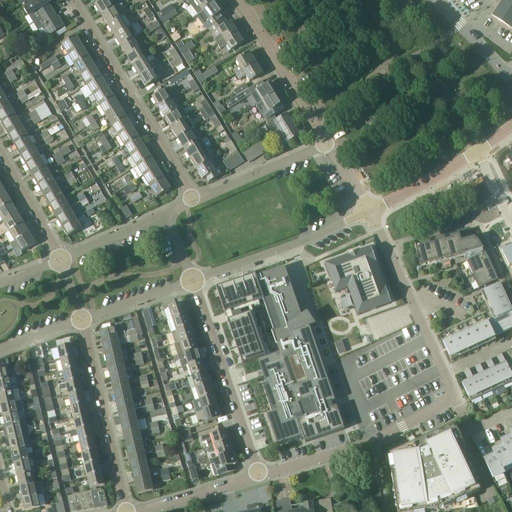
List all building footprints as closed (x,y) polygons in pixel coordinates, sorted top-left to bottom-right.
[(48,0),(26,0),(21,4),(29,16),(29,17),(36,13),(40,20),(48,15),(43,7),(48,4),(50,2),(48,0)] [(108,0),(102,0),(95,5),(101,15),(121,3),(119,0),(114,0),(110,3),(108,0)] [(187,0),(187,1),(198,15),(215,2),(212,0),(187,0)] [(511,0),(502,0),(492,16),(511,30),(511,0)] [(220,13),(222,12),(215,2),(198,15),(196,16),(208,31),(211,29),(224,19),(220,13)] [(124,8),(121,3),(101,15),(108,26),(120,18),(117,13),(124,8)] [(40,20),(33,24),(38,31),(43,28),(43,29),(48,36),(55,32),(58,37),(66,31),(67,31),(60,19),(58,20),(48,4),(43,7),(48,15),(40,20)] [(157,14),(160,19),(175,9),(172,4),(157,14)] [(143,11),(146,16),(151,13),(149,8),(143,11)] [(174,17),(178,15),(175,9),(160,19),(163,24),(174,17)] [(108,26),(114,36),(131,26),(124,15),(120,18),(108,26)] [(228,24),(224,19),(211,29),(213,33),(216,38),(214,39),(217,45),(237,33),(230,22),(228,24)] [(160,27),(158,23),(149,28),(152,32),(160,27)] [(133,39),(140,34),(137,29),(134,24),(131,26),(114,36),(117,41),(116,42),(119,45),(120,45),(120,46),(132,38),(133,39)] [(156,31),(159,36),(164,33),(161,28),(156,31)] [(17,30),(10,34),(17,45),(24,41),(17,30)] [(167,38),(164,33),(159,36),(162,41),(167,38)] [(185,43),(194,38),(191,33),(182,38),(185,43)] [(243,43),(237,33),(217,45),(220,50),(227,46),(230,51),(243,43)] [(61,44),(68,55),(81,46),(75,36),(61,44)] [(139,49),(133,39),(132,38),(120,46),(126,56),(139,49)] [(184,46),(184,45),(181,41),(176,44),(179,49),(184,46)] [(184,45),(184,46),(179,49),(182,54),(188,50),(194,47),(193,45),(190,41),(184,45)] [(15,48),(8,44),(3,53),(10,57),(15,48)] [(81,46),(68,55),(74,65),(87,56),(81,46)] [(168,52),(171,57),(177,53),(174,48),(168,52)] [(133,67),(145,59),(139,49),(126,56),(133,67)] [(194,59),(188,50),(182,54),(187,63),(194,59)] [(183,63),(177,53),(171,57),(174,61),(170,64),(173,69),(183,63)] [(232,71),(236,76),(256,64),(249,53),(236,61),(239,66),(232,71)] [(41,66),(43,70),(51,65),(58,61),(55,56),(48,60),(49,61),(41,66)] [(74,65),(80,75),(94,66),(87,56),(74,65)] [(148,64),(145,59),(133,67),(139,77),(159,64),(156,59),(148,64)] [(58,61),(51,65),(55,70),(61,66),(58,61)] [(154,74),(162,69),(159,64),(139,77),(145,87),(158,80),(154,74)] [(249,82),(262,74),(256,64),(236,76),(239,81),(246,77),(249,82)] [(94,66),(80,75),(86,85),(100,77),(94,66)] [(215,67),(202,75),(197,78),(200,83),(218,72),(215,67)] [(11,70),(5,74),(7,78),(14,74),(11,70)] [(187,70),(169,82),(172,85),(186,76),(188,81),(192,78),(187,70)] [(194,74),(197,78),(202,75),(199,70),(194,74)] [(14,74),(7,78),(10,84),(17,80),(14,74)] [(61,78),(65,84),(71,81),(67,75),(61,78)] [(86,85),(92,95),(106,87),(100,77),(86,85)] [(188,83),(191,88),(196,85),(193,80),(188,83)] [(75,88),(71,81),(65,84),(69,91),(75,88)] [(237,96),(226,103),(229,108),(251,95),(258,105),(261,103),(275,95),(268,84),(265,86),(261,81),(248,89),(237,96)] [(245,84),(234,91),(237,96),(248,89),(245,84)] [(106,87),(92,95),(99,105),(113,97),(106,87)] [(169,87),(151,98),(158,108),(170,101),(175,98),(169,87)] [(41,93),(39,89),(27,96),(26,95),(20,99),(22,104),(29,100),(41,93)] [(17,94),(20,99),(26,95),(24,90),(17,94)] [(3,94),(0,95),(0,109),(9,104),(3,94)] [(79,95),(74,98),(78,105),(83,102),(79,95)] [(197,99),(200,103),(203,108),(209,105),(206,100),(202,95),(198,98),(197,99)] [(258,105),(256,106),(265,122),(281,112),(278,107),(282,105),(275,95),(261,103),(258,105)] [(99,105),(105,115),(119,107),(113,97),(99,105)] [(181,108),(175,98),(170,101),(158,108),(164,118),(181,108)] [(61,102),(56,105),(60,112),(66,109),(61,102)] [(87,108),(83,102),(78,105),(74,107),(77,112),(81,110),(82,111),(87,108)] [(29,115),(31,118),(31,119),(48,109),(45,103),(34,109),(35,111),(29,115)] [(9,104),(0,109),(0,120),(1,123),(15,115),(9,104)] [(203,108),(206,113),(210,119),(215,115),(209,105),(203,108)] [(221,106),(217,108),(220,114),(225,111),(222,105),(221,106)] [(119,107),(105,115),(111,126),(125,117),(119,107)] [(188,118),(181,108),(164,118),(171,129),(188,118)] [(48,109),(31,119),(33,121),(35,125),(48,117),(52,115),(48,109)] [(266,122),(275,137),(281,147),(283,146),(284,147),(288,144),(287,143),(300,135),(294,125),(287,114),(277,121),(275,117),(266,122)] [(15,115),(1,123),(7,133),(21,125),(15,115)] [(87,127),(90,125),(96,122),(92,115),(86,119),(87,120),(84,122),(87,127)] [(111,126),(118,136),(131,127),(125,117),(111,126)] [(171,129),(177,139),(189,131),(194,128),(188,118),(171,129)] [(100,128),(96,122),(90,125),(95,132),(100,128)] [(21,125),(7,133),(13,144),(27,135),(24,131),(21,125)] [(224,130),(221,125),(216,129),(219,134),(224,130)] [(57,126),(40,135),(43,140),(50,136),(59,131),(57,126)] [(131,127),(118,136),(124,146),(138,137),(131,127)] [(189,131),(177,139),(183,149),(200,138),(198,134),(193,137),(189,131)] [(232,135),(235,140),(240,136),(237,131),(232,135)] [(27,135),(13,144),(19,154),(33,146),(30,142),(27,135)] [(43,140),(46,145),(53,142),(53,141),(50,136),(43,140)] [(99,139),(103,145),(108,142),(104,136),(99,139)] [(243,141),(240,136),(235,140),(238,145),(243,141)] [(124,146),(130,156),(144,148),(138,137),(124,146)] [(207,148),(200,138),(183,149),(189,159),(207,148)] [(226,144),(228,149),(234,146),(231,141),(226,144)] [(108,142),(103,145),(107,152),(112,149),(108,142)] [(259,146),(258,144),(252,147),(259,157),(264,154),(262,152),(267,149),(263,144),(259,146)] [(33,146),(19,154),(25,164),(39,156),(36,151),(33,146)] [(59,152),(53,156),(56,161),(62,157),(71,152),(68,146),(59,151),(59,152)] [(237,151),(234,146),(228,149),(231,154),(237,151)] [(252,147),(248,150),(254,160),(259,157),(252,147)] [(130,156),(133,161),(136,166),(150,157),(144,148),(130,156)] [(196,169),(208,162),(213,159),(207,148),(189,159),(196,169)] [(243,153),(249,163),(254,160),(248,150),(243,153)] [(238,153),(232,156),(239,166),(244,163),(238,153)] [(39,156),(25,164),(31,174),(45,166),(39,156)] [(121,162),(117,156),(112,159),(116,165),(121,162)] [(232,156),(228,159),(234,169),(239,166),(232,156)] [(62,157),(56,161),(59,166),(65,162),(62,157)] [(156,168),(150,157),(136,166),(142,176),(156,168)] [(229,173),(234,169),(228,159),(222,162),(229,173)] [(120,172),(125,169),(121,162),(116,165),(120,172)] [(218,170),(214,172),(208,162),(196,169),(202,180),(206,178),(209,182),(221,175),(218,170)] [(45,166),(31,174),(37,185),(51,177),(45,166)] [(142,176),(149,187),(163,178),(156,168),(142,176)] [(65,176),(68,183),(75,179),(71,172),(65,176)] [(84,174),(75,179),(68,183),(70,187),(77,183),(78,185),(87,180),(84,174)] [(51,177),(37,185),(43,195),(57,187),(51,177)] [(130,177),(125,180),(128,186),(133,183),(130,177)] [(170,189),(163,178),(149,187),(156,198),(170,189)] [(137,189),(133,183),(128,186),(132,192),(137,189)] [(57,187),(43,195),(49,205),(62,197),(57,187)] [(5,192),(0,195),(0,208),(10,202),(5,192)] [(139,192),(129,199),(132,204),(142,198),(139,192)] [(77,197),(79,202),(86,198),(83,193),(77,197)] [(62,197),(49,205),(55,216),(69,208),(62,197)] [(86,198),(79,202),(82,207),(89,203),(86,198)] [(106,211),(111,209),(107,201),(101,204),(106,211)] [(10,202),(0,208),(0,216),(2,221),(16,213),(10,202)] [(93,209),(92,208),(85,212),(88,217),(100,211),(98,206),(93,209)] [(126,219),(132,216),(126,206),(121,209),(126,219)] [(69,208),(55,216),(61,226),(75,218),(69,208)] [(16,213),(2,221),(9,231),(23,223),(16,213)] [(75,218),(61,226),(67,237),(81,229),(75,218)] [(23,223),(9,231),(15,242),(29,234),(23,223)] [(15,242),(10,244),(13,250),(18,247),(21,252),(35,244),(29,234),(15,242)] [(483,249),(479,243),(474,237),(461,241),(459,234),(450,236),(451,239),(445,241),(444,238),(435,240),(436,243),(430,245),(429,242),(420,244),(421,247),(415,248),(415,245),(414,246),(415,248),(419,265),(420,266),(453,258),(465,255),(466,261),(465,261),(479,290),(498,281),(485,252),(483,253),(483,250),(484,250),(483,249)] [(348,256),(325,264),(336,292),(348,288),(358,315),(391,303),(386,288),(385,288),(375,263),(376,262),(371,248),(359,252),(359,251),(348,255),(348,256)] [(267,273),(256,277),(275,332),(273,333),(277,345),(280,352),(259,359),(266,382),(262,384),(262,385),(263,384),(273,414),(267,416),(277,445),(303,436),(305,443),(345,430),(337,406),(333,407),(331,402),(335,400),(333,397),(309,328),(310,328),(309,326),(305,327),(300,319),(302,318),(285,269),(285,268),(284,268),(283,267),(282,267),(267,273)] [(218,287),(216,288),(225,315),(226,317),(242,365),(259,359),(280,352),(277,345),(273,333),(275,332),(256,277),(255,275),(231,283),(224,286),(218,287)] [(481,293),(485,301),(505,292),(502,284),(481,293)] [(505,292),(485,301),(488,309),(509,299),(505,292)] [(341,298),(344,307),(353,303),(349,295),(341,298)] [(488,309),(492,317),(510,309),(511,307),(511,305),(509,299),(488,309)] [(168,309),(172,319),(186,315),(183,304),(176,306),(174,300),(161,304),(163,310),(168,309)] [(148,309),(142,311),(144,317),(148,328),(152,327),(153,326),(156,325),(151,308),(148,309)] [(493,320),(487,322),(484,324),(492,342),(496,340),(494,337),(511,328),(511,312),(510,309),(492,317),(493,320)] [(190,326),(186,315),(172,319),(176,331),(190,326)] [(128,331),(130,337),(137,335),(142,334),(138,319),(131,320),(134,330),(128,331)] [(483,321),(474,325),(484,346),(492,342),(484,324),(483,321)] [(484,346),(474,325),(466,329),(476,349),(484,346)] [(190,326),(176,331),(171,333),(175,344),(194,338),(190,326)] [(152,327),(148,328),(151,340),(156,338),(152,327)] [(115,328),(99,332),(102,343),(118,340),(126,338),(124,332),(116,333),(115,328)] [(466,329),(458,332),(468,353),(476,349),(466,329)] [(458,332),(450,336),(460,357),(468,353),(458,332)] [(451,361),(460,357),(450,336),(441,340),(451,361)] [(198,349),(194,338),(175,344),(174,344),(178,356),(198,349)] [(118,340),(102,343),(105,355),(120,351),(118,340)] [(52,356),(58,354),(59,360),(74,356),(71,345),(57,348),(50,350),(52,356)] [(33,351),(36,365),(43,364),(39,349),(33,351)] [(162,349),(154,351),(157,361),(165,358),(162,349)] [(181,368),(202,361),(198,349),(178,356),(175,357),(177,362),(179,360),(182,367),(181,367),(181,368)] [(120,351),(105,355),(107,367),(123,363),(120,351)] [(77,368),(74,356),(59,360),(62,371),(77,368)] [(0,362),(0,381),(15,378),(15,377),(19,376),(17,368),(9,370),(9,372),(8,373),(7,369),(6,367),(5,361),(1,362),(0,362)] [(157,363),(161,375),(166,373),(162,361),(157,363)] [(206,372),(202,361),(181,368),(183,373),(189,371),(191,377),(206,372)] [(26,375),(32,374),(32,373),(29,362),(23,363),(26,375)] [(123,363),(107,367),(110,378),(126,375),(123,363)] [(511,375),(506,363),(495,368),(503,386),(511,382),(511,375)] [(46,375),(43,364),(36,365),(38,372),(39,377),(46,375)] [(63,377),(65,383),(80,380),(77,368),(62,371),(56,373),(57,379),(63,377)] [(495,368),(484,373),(492,391),(503,386),(495,368)] [(195,389),(210,384),(206,372),(191,377),(195,389)] [(484,373),(473,378),(481,396),(492,391),(484,373)] [(35,385),(32,374),(26,375),(27,378),(28,378),(28,379),(30,387),(35,385)] [(126,375),(110,378),(113,390),(129,386),(126,375)] [(0,394),(18,390),(17,384),(15,378),(0,381),(0,394)] [(462,383),(470,401),(481,396),(473,378),(462,383)] [(61,390),(66,389),(68,395),(82,391),(80,380),(65,383),(65,384),(59,385),(61,390)] [(214,395),(210,384),(195,389),(199,400),(214,395)] [(129,386),(113,390),(116,401),(131,398),(129,386)] [(51,399),(49,387),(42,389),(44,400),(51,399)] [(0,406),(15,403),(15,402),(21,401),(18,390),(0,394),(0,406)] [(68,395),(70,407),(85,403),(82,391),(68,395)] [(199,400),(203,411),(203,412),(217,407),(214,395),(199,400)] [(32,399),(33,403),(34,403),(35,410),(40,408),(38,397),(32,399)] [(131,398),(116,401),(118,413),(134,409),(141,407),(140,402),(133,404),(131,398)] [(47,412),(54,411),(51,399),(44,400),(47,412)] [(16,408),(15,403),(0,406),(3,418),(18,414),(24,413),(22,407),(16,408)] [(85,403),(70,407),(73,418),(88,414),(85,403)] [(207,423),(221,418),(217,407),(203,412),(203,411),(195,413),(198,421),(205,419),(207,423)] [(134,409),(118,413),(121,425),(137,421),(134,409)] [(57,422),(54,411),(47,412),(50,424),(57,422)] [(3,418),(6,430),(27,424),(26,419),(20,421),(18,414),(3,418)] [(75,424),(76,430),(91,426),(88,414),(73,418),(66,420),(68,426),(75,424)] [(137,421),(121,425),(124,436),(139,432),(137,421)] [(27,424),(6,430),(9,441),(28,436),(30,436),(27,424)] [(466,448),(455,424),(389,456),(397,511),(420,511),(440,509),(473,494),(481,490),(462,450),(466,448)] [(71,437),(77,436),(79,441),(93,438),(91,426),(76,430),(69,432),(71,437)] [(178,432),(180,438),(191,435),(189,429),(178,432)] [(205,436),(201,437),(202,442),(206,441),(209,448),(229,442),(229,440),(228,435),(227,435),(225,429),(210,434),(205,436)] [(139,432),(124,436),(126,448),(142,444),(139,432)] [(62,445),(60,434),(53,435),(55,447),(62,445)] [(511,434),(501,439),(503,443),(511,462),(511,434)] [(193,440),(191,435),(180,438),(181,444),(193,440)] [(9,441),(11,453),(26,449),(31,448),(28,436),(9,441)] [(96,449),(93,438),(79,441),(81,453),(96,449)] [(229,442),(209,448),(210,452),(216,450),(218,457),(233,453),(229,442)] [(492,449),(494,453),(504,474),(511,469),(511,462),(503,443),(492,449)] [(142,444),(126,448),(129,459),(145,456),(142,444)] [(26,449),(11,453),(14,465),(29,461),(29,460),(35,459),(33,453),(32,453),(28,454),(26,449)] [(96,449),(81,453),(84,465),(99,461),(96,449)] [(218,457),(209,460),(211,466),(214,465),(218,478),(233,472),(231,466),(234,465),(237,464),(233,453),(218,457)] [(495,483),(506,478),(504,474),(494,453),(483,458),(495,483)] [(145,456),(129,459),(132,471),(148,467),(145,456)] [(14,465),(17,476),(32,473),(32,472),(35,471),(34,467),(31,468),(29,461),(14,465)] [(84,465),(87,477),(102,473),(99,461),(84,465)] [(193,465),(188,467),(192,480),(198,478),(194,465),(193,465)] [(148,467),(132,471),(135,483),(150,479),(148,467)] [(17,476),(20,487),(35,484),(35,483),(32,473),(17,476)] [(105,485),(102,473),(87,477),(90,489),(105,485)] [(150,479),(135,483),(137,495),(153,491),(150,479)] [(44,494),(41,482),(35,483),(35,484),(20,487),(23,499),(38,496),(43,495),(44,494)] [(95,509),(101,508),(96,489),(91,491),(95,509)] [(104,491),(99,489),(96,489),(101,508),(107,507),(104,491)] [(85,492),(89,510),(95,509),(91,491),(85,492)] [(83,511),(89,510),(85,492),(79,494),(83,511)] [(79,494),(73,495),(76,511),(77,511),(83,511),(79,494)] [(56,496),(57,503),(59,511),(64,511),(61,495),(56,496)] [(70,511),(76,511),(73,495),(67,496),(70,511)] [(26,511),(41,508),(38,496),(23,499),(26,511)] [(497,496),(488,500),(490,505),(499,501),(497,496)] [(311,503),(304,504),(305,511),(295,511),(291,511),(290,500),(282,501),(277,502),(278,511),(312,511),(312,509),(311,503)] [(331,511),(330,500),(311,503),(312,509),(312,511),(331,511)] [(51,505),(51,508),(52,508),(52,511),(59,511),(57,503),(51,505)] [(334,505),(335,511),(343,511),(342,503),(334,505)]
